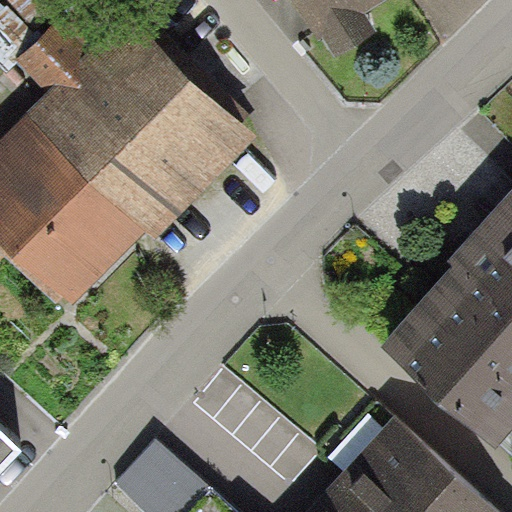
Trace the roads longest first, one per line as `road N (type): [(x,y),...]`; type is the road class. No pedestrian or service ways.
road 1 (residential): [(365,166),(256,265),(44,511)]
road 2 (residential): [(227,0),(365,166)]
road 3 (residential): [(511,21),(365,166)]
